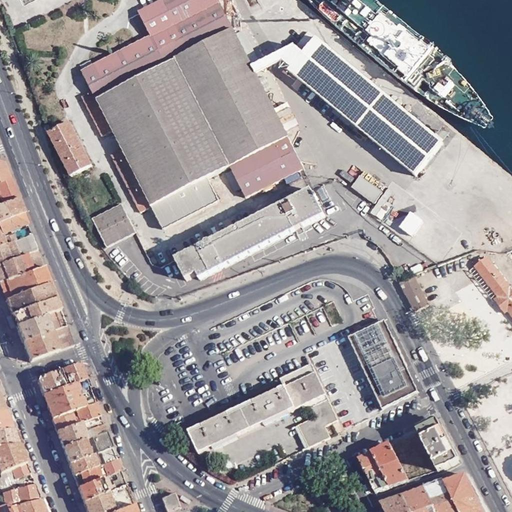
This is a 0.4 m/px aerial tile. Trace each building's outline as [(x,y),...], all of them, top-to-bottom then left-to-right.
[(254,76),(250,68),(214,0),(162,0),(137,13),(150,38),(81,73),(91,91),(79,97),(99,137),(111,131),(121,151),(110,156),(140,214),(151,208),(162,231),(218,202),(207,181),(230,168),(245,199),(302,169),(254,76)] [(295,48),(283,62),(283,63),(291,71),(289,73),(415,179),(442,146),(435,139),(309,32),(296,47),(296,48),(295,48)] [(271,57),(250,68),(254,76),(275,65),(282,62),(283,62),(295,48),(296,48),(293,46),(271,57)] [(46,133),(69,176),(90,165),(68,122),(46,133)] [(442,131),(435,139),(442,146),(449,137),(442,131)] [(369,175),(364,181),(381,194),(386,188),(369,175)] [(381,194),(364,181),(359,177),(350,188),(372,205),(381,194)] [(0,204),(15,198),(8,180),(0,182),(0,204)] [(310,191),(173,261),(184,282),(195,277),(198,282),(324,216),(310,191)] [(0,221),(21,214),(15,198),(0,204),(0,221)] [(121,205),(91,220),(106,248),(135,233),(121,205)] [(0,244),(11,241),(29,234),(21,214),(0,221),(0,244)] [(458,218),(453,226),(457,229),(448,242),(454,246),(468,226),(458,218)] [(35,250),(29,234),(11,241),(17,257),(35,250)] [(0,244),(0,263),(17,257),(11,241),(0,244)] [(0,263),(0,282),(41,267),(35,250),(17,257),(0,263)] [(511,291),(486,257),(479,262),(476,259),(472,262),(475,266),(474,266),(497,298),(494,300),(504,314),(508,312),(511,317),(511,291)] [(41,267),(0,282),(0,288),(4,299),(48,284),(41,267)] [(415,312),(428,305),(414,278),(400,285),(415,312)] [(4,299),(10,314),(53,298),(48,284),(4,299)] [(10,314),(15,327),(58,311),(53,298),(10,314)] [(15,327),(21,342),(64,326),(58,311),(15,327)] [(418,393),(385,321),(349,338),(383,410),(418,393)] [(64,326),(21,342),(28,361),(72,346),(64,326)] [(68,386),(85,379),(79,363),(62,369),(68,386)] [(326,426),(338,420),(311,363),(280,378),(284,387),(287,386),(298,409),(310,403),(317,416),(304,421),(300,424),(311,446),(332,437),(326,426)] [(42,396),(65,387),(59,370),(38,378),(36,381),(42,396)] [(68,386),(65,387),(42,396),(51,420),(94,403),(85,379),(68,386)] [(287,386),(284,387),(191,432),(201,454),(231,440),(273,420),(298,409),(287,386)] [(84,422),(99,416),(94,403),(51,420),(56,433),(80,424),(84,422)] [(3,411),(0,412),(0,431),(11,430),(3,411)] [(86,426),(101,421),(99,416),(84,422),(86,426)] [(459,463),(438,422),(416,432),(438,472),(446,469),(453,466),(459,463)] [(86,439),(80,424),(56,433),(62,448),(86,439)] [(89,429),(90,432),(92,437),(105,432),(102,424),(89,429)] [(11,430),(0,431),(0,447),(18,446),(11,430)] [(99,453),(111,447),(105,432),(92,437),(90,438),(96,453),(99,453)] [(393,442),(411,482),(435,471),(427,455),(418,460),(413,449),(418,446),(415,441),(410,443),(407,436),(393,442)] [(92,455),(93,455),(87,439),(86,439),(62,448),(68,465),(92,455)] [(389,488),(409,482),(390,444),(371,453),(389,488)] [(0,473),(25,464),(18,446),(0,447),(0,473)] [(115,456),(111,447),(99,453),(102,461),(115,456)] [(375,493),(389,488),(371,453),(358,459),(375,493)] [(96,467),(92,455),(68,465),(73,477),(96,467)] [(120,470),(116,459),(103,464),(107,476),(115,473),(120,470)] [(25,464),(0,473),(0,484),(29,474),(25,464)] [(101,479),(96,467),(73,477),(77,488),(101,479)] [(120,470),(115,473),(117,478),(109,481),(112,490),(125,484),(120,470)] [(457,511),(483,511),(464,474),(457,477),(443,481),(457,511)] [(106,476),(101,479),(106,492),(109,491),(112,490),(109,481),(106,476)] [(101,479),(77,488),(83,502),(106,492),(101,479)] [(435,511),(457,511),(443,481),(424,489),(435,511)] [(112,490),(109,491),(112,500),(115,509),(113,510),(113,511),(116,511),(133,505),(125,484),(112,490)] [(39,497),(34,485),(2,493),(5,504),(21,501),(39,497)] [(410,511),(435,511),(424,489),(402,496),(410,511)] [(83,502),(86,511),(113,511),(113,510),(109,502),(106,492),(83,502)] [(164,499),(169,511),(170,511),(173,511),(182,507),(177,494),(164,499)] [(384,511),(410,511),(402,496),(381,504),(384,511)] [(0,505),(0,511),(44,511),(42,506),(40,499),(21,503),(21,501),(5,504),(0,505)]
